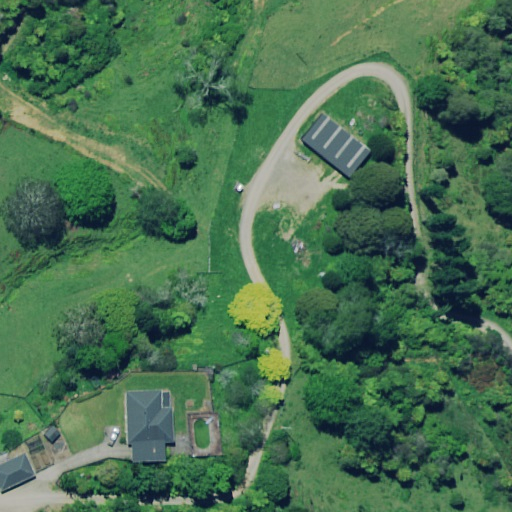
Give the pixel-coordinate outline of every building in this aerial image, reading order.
[(371,153),(323,114),(300,142),(349,181),(371,153)] [(184,434),(171,435),(171,416),(171,405),(170,391),(124,392),(126,444),(131,444),(131,462),(165,461),(165,449),(185,448),(184,434)] [(61,436),(55,427),(44,435),(50,444),(56,440),(55,440),(61,436)] [(36,473),(26,454),(10,461),(7,454),(0,456),(0,490),(0,491),(36,473)] [(64,472),(55,483),(65,491),(74,480),(64,472)]
